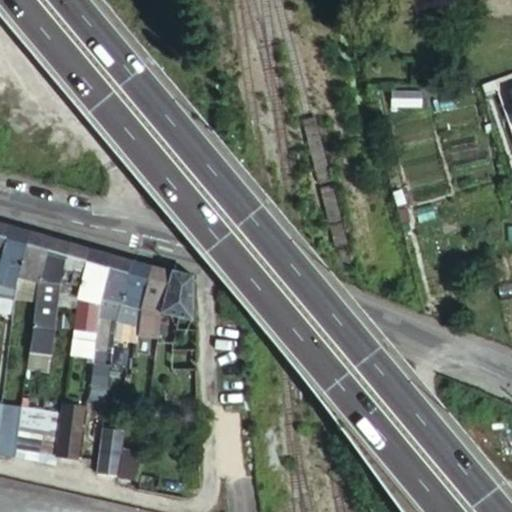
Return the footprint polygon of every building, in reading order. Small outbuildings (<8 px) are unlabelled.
[(33,105),(9,123),(34,156),(58,139),(33,105)] [(0,259),(9,228),(0,225),(0,259)] [(29,234),(9,228),(0,259),(0,297),(13,300),(17,280),(29,234)] [(50,239),(29,234),(17,280),(37,285),(50,239)] [(71,244),(50,239),(37,285),(31,330),(53,333),(59,290),(60,286),(71,244)] [(90,250),(71,244),(60,286),(79,292),(90,250)] [(111,255),(90,250),(79,292),(76,303),(73,331),(95,334),(100,298),(111,255)] [(132,261),(111,255),(100,298),(120,302),(132,261)] [(153,266),(132,261),(120,302),(116,319),(138,322),(153,266)] [(171,271),(153,266),(138,322),(136,336),(157,339),(161,313),(171,271)] [(192,277),(171,271),(161,313),(165,314),(179,318),(179,329),(178,369),(195,369),(195,328),(193,323),(192,277)] [(67,330),(70,307),(59,306),(56,328),(67,330)] [(179,318),(165,314),(163,325),(179,329),(179,318)] [(107,352),(111,319),(100,318),(96,350),(107,352)] [(53,333),(31,330),(28,353),(50,357),(53,333)] [(0,411),(0,457),(13,461),(13,456),(20,409),(1,406),(0,411)] [(43,413),(20,409),(13,456),(37,459),(43,413)] [(61,411),(61,416),(56,456),(76,458),(82,415),(61,411)] [(61,416),(43,413),(37,459),(55,462),(56,456),(61,416)] [(102,438),(97,480),(116,484),(121,441),(102,438)] [(122,461),(119,485),(135,489),(138,463),(122,461)] [(142,477),(141,490),(158,494),(160,481),(142,477)]
